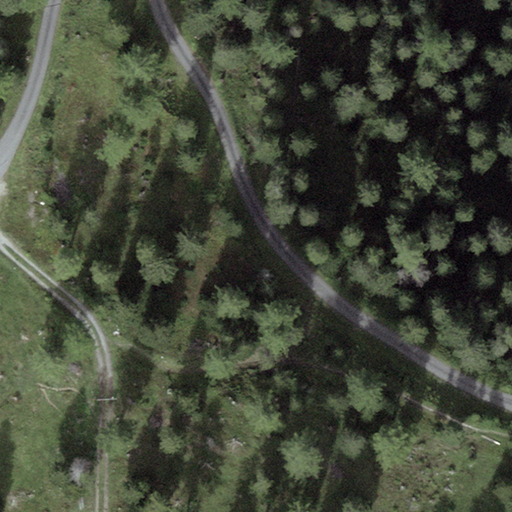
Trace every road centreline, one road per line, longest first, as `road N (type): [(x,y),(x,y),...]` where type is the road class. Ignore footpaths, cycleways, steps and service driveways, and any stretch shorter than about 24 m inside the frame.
road 1 (track): [(511,397),(361,320),(281,245),(252,201),(161,0)]
road 2 (track): [(82,311),(101,361),(105,511)]
road 3 (track): [(56,0),(24,127),(0,158)]
